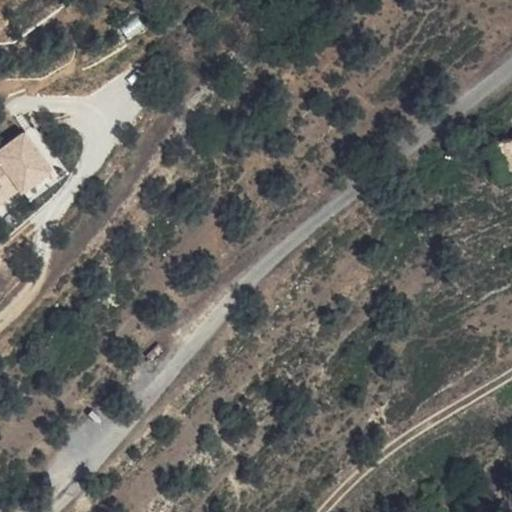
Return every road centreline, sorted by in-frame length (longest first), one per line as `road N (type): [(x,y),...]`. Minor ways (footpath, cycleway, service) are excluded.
road 1 (residential): [(511,66),(221,306),(47,511)]
road 2 (track): [(0,320),(151,142),(256,0)]
